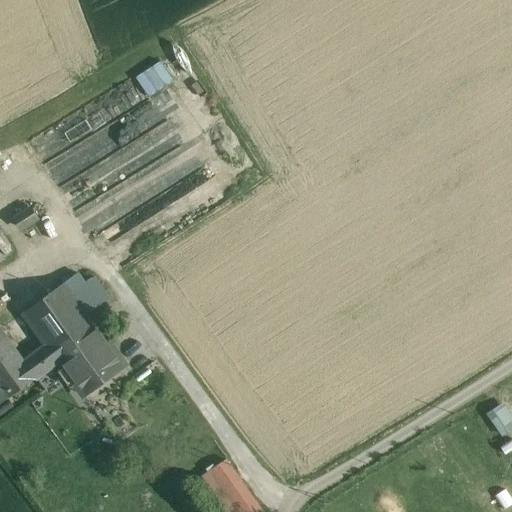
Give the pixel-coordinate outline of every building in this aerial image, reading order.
[(117,125),(48,164),(56,179),(59,177),(90,232),(158,193),(150,180),(147,182),(140,169),(185,143),(170,118),(147,131),(135,112),(116,122),(117,125)] [(22,210),(16,225),(31,231),(37,215),(22,210)] [(81,278),(25,320),(48,349),(63,372),(89,406),(132,374),(92,321),(115,303),(97,280),(88,287),(81,278)] [(0,327),(0,414),(63,372),(48,349),(25,365),(0,327)] [(487,409),(498,435),(511,429),(511,416),(506,401),(487,409)] [(261,511),(231,464),(200,484),(218,511),(261,511)]
